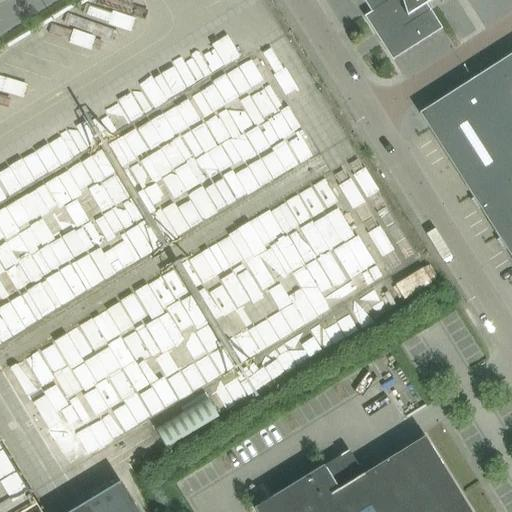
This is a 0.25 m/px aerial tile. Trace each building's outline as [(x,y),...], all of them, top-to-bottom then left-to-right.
[(365,17),(376,34),(393,61),(443,29),(427,4),(434,0),(363,0),(372,12),(365,17)] [(511,55),(471,81),(511,145),(511,55)] [(420,114),(429,128),(470,192),(511,165),(511,145),(471,81),(420,114)] [(13,155),(57,131),(52,123),(9,147),(13,155)] [(310,153),(297,126),(281,133),(294,161),(310,153)] [(189,225),(277,172),(261,145),(241,157),(244,163),(228,172),(224,166),(217,170),(212,161),(207,163),(214,174),(203,181),(205,183),(194,190),(198,197),(179,209),(189,225)] [(0,283),(19,323),(152,259),(138,230),(133,232),(120,206),(132,200),(110,155),(20,198),(16,189),(30,183),(24,172),(23,172),(20,165),(0,174),(0,283)] [(511,165),(470,192),(496,233),(511,223),(511,165)] [(335,222),(335,184),(333,184),(191,259),(210,295),(232,284),(243,284),(219,296),(220,311),(226,322),(226,334),(214,340),(214,332),(207,319),(207,308),(193,309),(185,294),(185,287),(181,278),(7,370),(49,448),(49,459),(64,458),(64,457),(387,286),(352,222),(335,222)] [(511,258),(511,223),(496,233),(511,258)] [(208,398),(156,429),(168,448),(219,417),(208,398)] [(137,436),(146,457),(161,451),(153,430),(137,436)] [(471,511),(426,438),(340,491),(325,466),(255,509),(257,511),(471,511)] [(140,511),(122,482),(122,483),(73,511),(140,511)]
